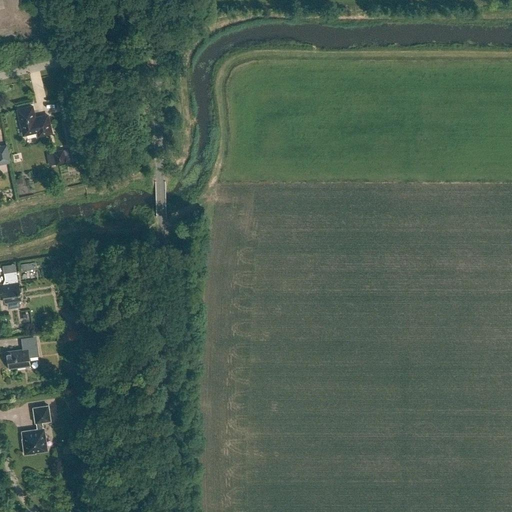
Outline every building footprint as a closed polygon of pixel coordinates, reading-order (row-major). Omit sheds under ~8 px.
[(32,106),(18,109),(23,134),(38,131),(39,135),(52,132),(48,115),(35,118),(32,106)] [(0,145),(0,162),(10,160),(7,144),(0,145)] [(49,154),(52,165),(71,161),(69,149),(49,154)] [(36,260),(21,263),(22,269),(37,267),(36,260)] [(18,282),(16,270),(4,272),(6,284),(0,284),(0,296),(4,296),(5,302),(7,302),(8,308),(20,306),(19,300),(21,299),(18,282)] [(67,339),(80,339),(80,330),(67,330),(67,339)] [(22,344),(23,351),(7,353),(9,370),(30,367),(29,357),(39,356),(37,342),(22,344)] [(48,405),(33,407),(36,422),(37,422),(38,429),(22,431),(23,438),(24,438),(25,443),(23,443),(24,454),(35,453),(35,451),(47,450),(44,428),(43,428),(42,421),(50,420),(48,405)]
